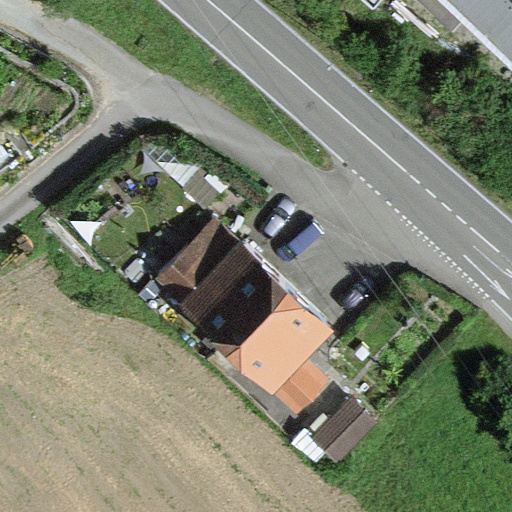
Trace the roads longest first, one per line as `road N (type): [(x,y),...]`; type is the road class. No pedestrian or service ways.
road 1 (residential): [(145,89),(348,211),(427,193)]
road 2 (primary): [(204,0),(427,193)]
road 3 (residential): [(145,89),(0,210)]
road 4 (residential): [(15,0),(145,89)]
